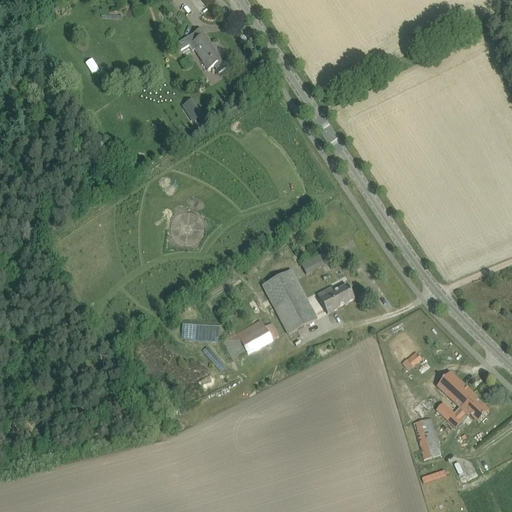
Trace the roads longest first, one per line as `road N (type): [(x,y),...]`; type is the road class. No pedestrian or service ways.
road 1 (track): [(0,480),(168,429),(241,392),(279,353),(337,322),(390,314),(436,291)]
road 2 (tertiary): [(511,366),(436,291),(239,0)]
